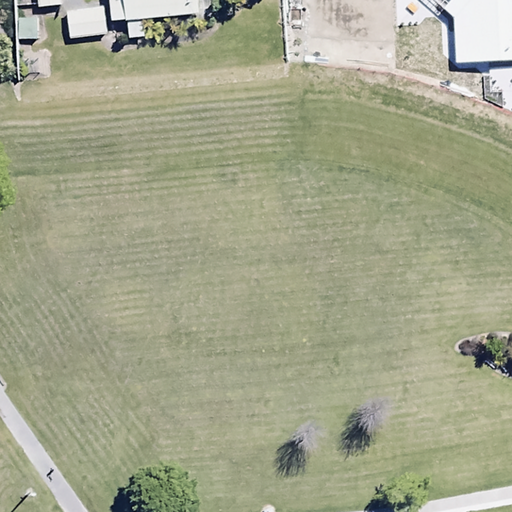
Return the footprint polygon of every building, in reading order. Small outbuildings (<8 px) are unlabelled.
[(37,0),(38,14),(60,13),(59,0),(37,0)] [(148,29),(200,25),(198,0),(110,0),(113,29),(129,28),(130,46),(149,44),(148,29)] [(399,0),(399,21),(451,20),(451,0),(399,0)] [(67,15),(68,44),(105,42),(104,13),(67,15)] [(162,72),(160,100),(191,102),(193,74),(162,72)] [(48,123),(48,101),(27,100),(26,122),(48,123)] [(102,107),(108,133),(131,128),(126,105),(118,107),(117,103),(102,107)]
